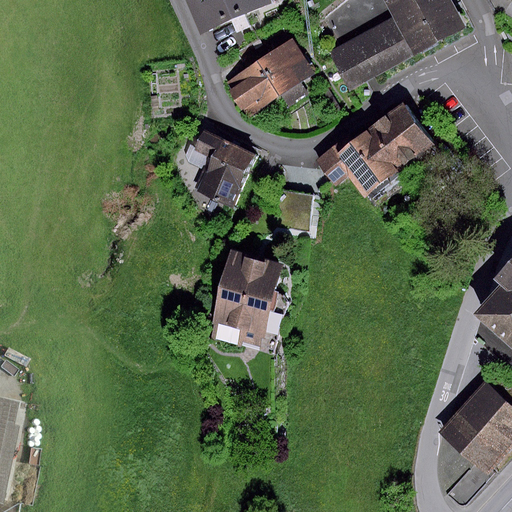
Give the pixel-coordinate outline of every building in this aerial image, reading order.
[(185,0),(200,35),(271,6),(268,0),(185,0)] [(388,0),(399,20),(332,54),(353,94),(435,52),(468,35),(450,0),(388,0)] [(293,40),(228,83),(250,117),(281,97),(288,107),(308,94),(300,83),(315,73),(293,40)] [(337,144),(316,161),(335,185),(349,174),(367,197),(412,161),(417,167),(438,150),(401,104),(342,151),(337,144)] [(257,154),(204,130),(195,149),(211,157),(196,190),(232,207),(257,154)] [(313,196),(273,190),(263,208),(261,227),(308,232),(313,196)] [(279,266),(231,254),(209,336),(273,354),(287,303),(283,295),(272,292),(279,266)] [(501,286),(475,315),(511,348),(511,259),(494,280),(501,286)] [(511,376),(499,365),(436,434),(486,479),(511,451),(511,376)] [(18,403),(0,399),(0,505),(3,506),(21,423),(14,421),(18,403)]
